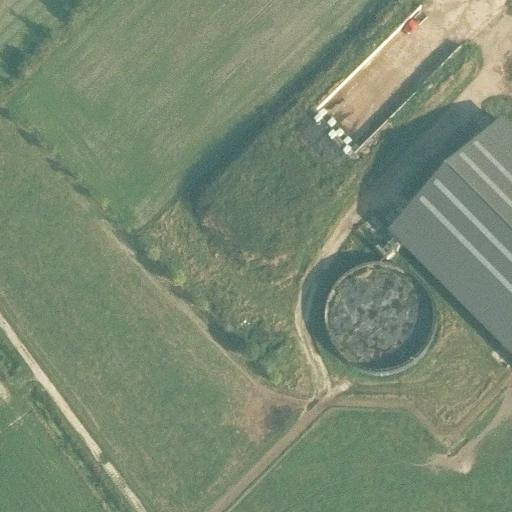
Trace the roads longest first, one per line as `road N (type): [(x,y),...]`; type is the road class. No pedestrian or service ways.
road 1 (track): [(135,511),(0,324)]
road 2 (track): [(342,388),(219,511)]
